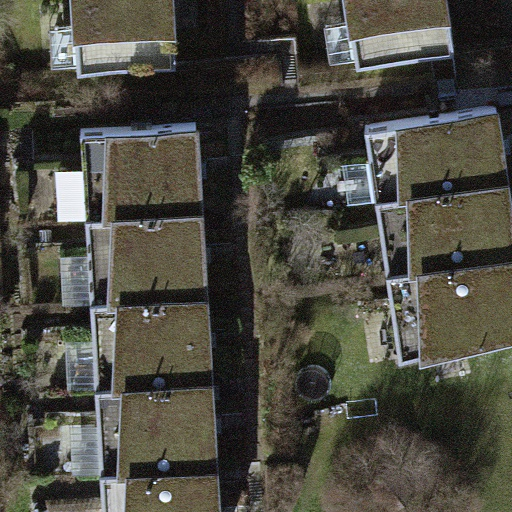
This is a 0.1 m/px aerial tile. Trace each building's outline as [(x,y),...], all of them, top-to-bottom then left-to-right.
[(77,0),(82,77),(179,72),(175,0),(77,0)] [(351,0),(361,72),(457,60),(449,0),(351,0)] [(500,97),(365,115),(375,188),(510,170),(500,97)] [(197,113),(79,120),(84,207),(202,200),(197,113)] [(511,187),(510,170),(375,188),(385,265),(511,247),(511,187)] [(84,207),(89,292),(207,285),(202,200),(84,207)] [(511,247),(385,265),(396,348),(511,332),(511,247)] [(89,292),(95,381),(213,373),(207,285),(89,292)] [(95,381),(101,468),(219,460),(213,373),(95,381)] [(101,468),(104,511),(222,511),(219,460),(101,468)]
